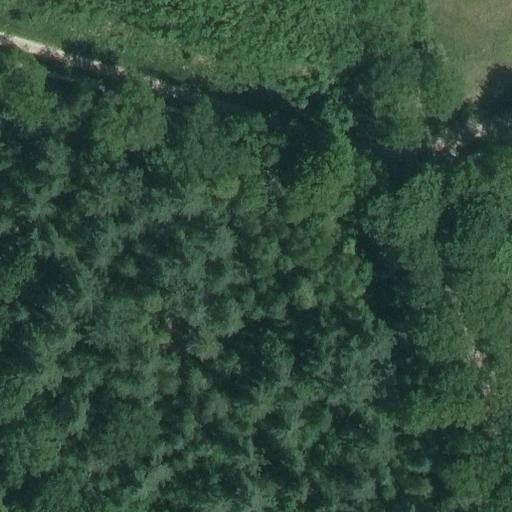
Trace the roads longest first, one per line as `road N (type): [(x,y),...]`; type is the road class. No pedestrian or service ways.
road 1 (track): [(0,40),(386,155),(427,152)]
road 2 (track): [(487,402),(427,152)]
road 3 (track): [(427,152),(390,0)]
